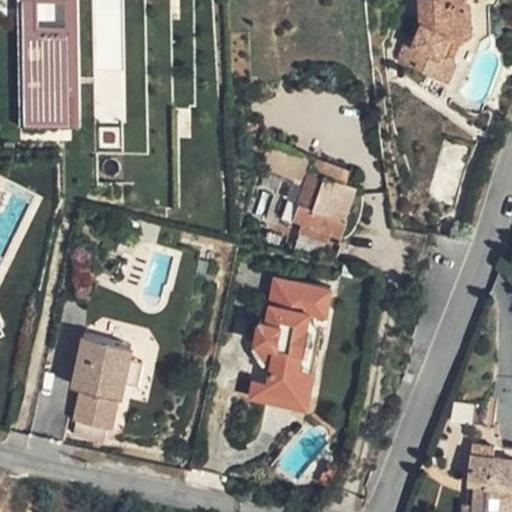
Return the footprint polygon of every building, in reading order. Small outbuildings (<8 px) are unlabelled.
[(53,0),(20,0),(23,125),(57,124),(53,0)] [(53,0),(57,124),(72,124),(69,0),(53,0)] [(69,0),(72,124),(81,123),(78,0),(69,0)] [(469,0),(467,0),(419,0),(421,26),(415,39),(409,36),(398,59),(430,73),(438,55),(449,60),(459,38),(470,32),(469,0)] [(430,73),(446,80),(454,62),(449,60),(438,55),(430,73)] [(305,184),(310,170),(315,156),(270,140),(260,168),(305,184)] [(310,170),(341,181),(346,168),(315,156),(310,170)] [(344,220),(356,187),(341,181),(310,170),(305,184),(293,220),(303,224),(300,231),(326,241),(329,233),(341,238),(347,221),(344,220)] [(293,280),(275,276),(272,292),(291,295),(293,280)] [(332,287),(293,280),(291,295),(272,292),(267,320),(259,318),(255,342),(260,343),(259,347),(268,360),(272,361),(271,366),(268,383),(253,380),(250,396),(307,406),(310,388),(294,386),(304,332),(321,335),(322,327),(316,324),(318,313),(327,314),(332,287)] [(129,356),(131,344),(84,333),(73,386),(82,388),(75,419),(76,420),(106,427),(110,428),(117,395),(120,396),(123,380),(129,356)] [(268,360),(259,347),(260,343),(255,342),(254,349),(265,365),(271,366),(272,361),(268,360)] [(123,380),(138,383),(143,359),(129,356),(123,380)] [(106,427),(76,420),(73,433),(103,440),(106,427)] [(497,445),(474,443),(471,483),(478,483),(476,504),(469,503),(465,503),(464,511),(511,511),(511,457),(504,457),(496,456),(497,445)] [(478,483),(471,483),(469,503),(476,504),(478,483)]
